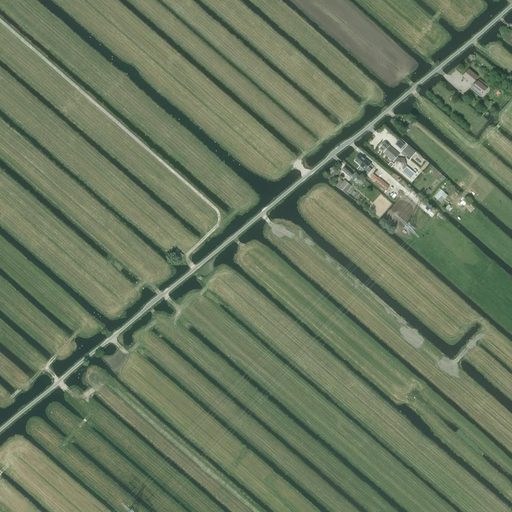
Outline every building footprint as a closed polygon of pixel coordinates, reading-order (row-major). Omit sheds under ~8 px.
[(468,70),(464,76),(473,84),(473,83),(475,85),(473,88),(482,95),(487,89),(478,81),(477,82),(475,81),(478,78),(478,77),(469,69),(468,70)] [(385,143),(380,148),(384,152),(383,152),(393,161),(395,162),(399,158),(398,156),(399,155),(385,143)] [(408,144),(400,153),(409,160),(416,152),(408,144)] [(360,155),(355,161),(361,166),(360,166),(365,170),(366,171),(366,170),(369,173),(371,170),(368,167),(371,164),(360,155)] [(399,158),(395,162),(397,167),(403,168),(406,163),(404,158),(399,158)] [(345,167),(342,171),(347,176),(350,178),(353,181),(356,178),(359,176),(358,174),(357,172),(356,172),(354,174),(353,174),(351,172),(345,167)] [(338,174),(335,171),(328,179),(331,181),(338,174)] [(342,181),(337,186),(342,191),(349,184),(347,182),(347,183),(344,180),(343,182),(342,181)] [(432,195),(438,200),(445,193),(439,188),(432,195)] [(183,255),(176,250),(171,255),(178,261),(183,255)] [(164,267),(155,274),(158,278),(168,271),(164,267)]
